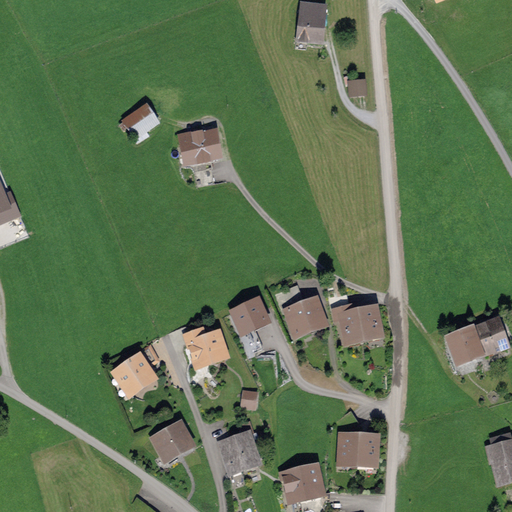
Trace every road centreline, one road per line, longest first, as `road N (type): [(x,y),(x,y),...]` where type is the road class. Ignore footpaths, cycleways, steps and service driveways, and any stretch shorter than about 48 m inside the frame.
road 1 (residential): [(372,0),(397,324),(388,511)]
road 2 (residential): [(192,511),(0,386)]
road 3 (residential): [(394,0),(436,49),(511,169)]
road 4 (residential): [(222,511),(222,485),(166,340)]
